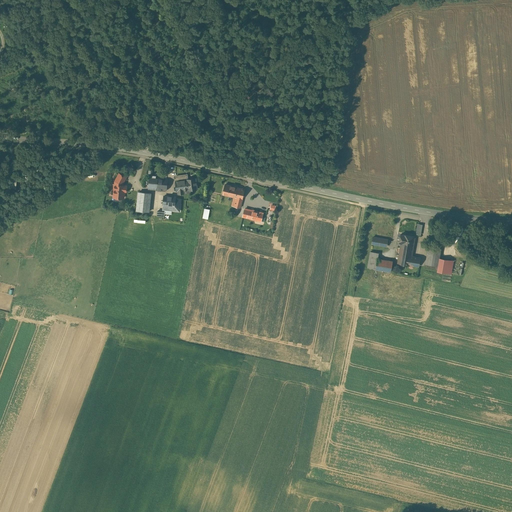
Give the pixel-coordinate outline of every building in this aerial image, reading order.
[(119,173),(115,181),(115,184),(114,184),(114,189),(114,190),(114,197),(123,198),(123,195),(123,196),(124,195),(124,193),(124,192),(124,191),(126,191),(127,186),(125,186),(125,185),(122,185),(122,184),(126,177),(119,173)] [(187,175),(176,176),(177,181),(176,181),(177,191),(178,191),(178,194),(184,193),(183,190),(197,188),(196,178),(187,179),(187,175)] [(167,180),(149,178),(148,189),(166,191),(166,187),(167,188),(167,180)] [(245,189),(225,184),(222,194),(234,197),(232,206),(240,208),(245,189)] [(151,193),(138,192),(136,210),(149,212),(151,193)] [(175,197),(164,196),(163,210),(179,211),(180,199),(175,198),(175,197)] [(265,214),(245,209),(242,221),(260,225),(261,221),(260,221),(261,217),(264,218),(265,214)] [(415,237),(401,234),(399,243),(401,243),(398,263),(406,264),(406,265),(419,267),(420,258),(412,256),(415,237)] [(392,241),(373,238),(372,246),(389,249),(390,246),(391,247),(392,241)] [(429,244),(425,264),(438,266),(439,259),(441,246),(429,244)] [(379,253),(370,251),(367,267),(391,272),(393,262),(378,259),(379,253)] [(439,259),(438,266),(437,271),(443,272),(451,274),(453,261),(439,259)]
